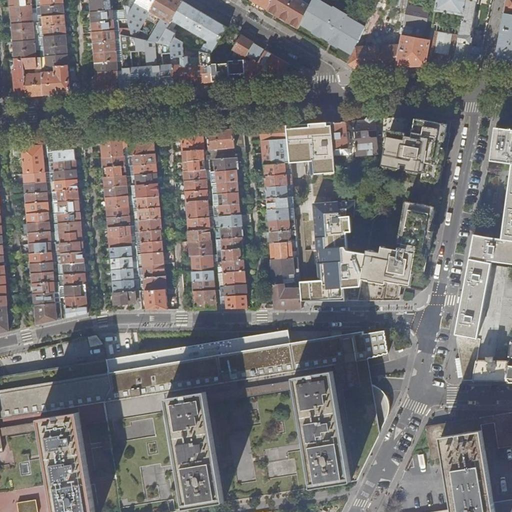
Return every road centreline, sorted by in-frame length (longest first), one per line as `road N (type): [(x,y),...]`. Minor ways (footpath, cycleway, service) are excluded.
road 1 (residential): [(0,345),(101,323),(434,318)]
road 2 (residential): [(329,99),(0,123)]
road 3 (residential): [(480,88),(434,318)]
road 4 (residential): [(211,0),(321,63),(329,99)]
road 5 (residential): [(480,88),(329,99)]
road 6 (residential): [(419,394),(359,511)]
